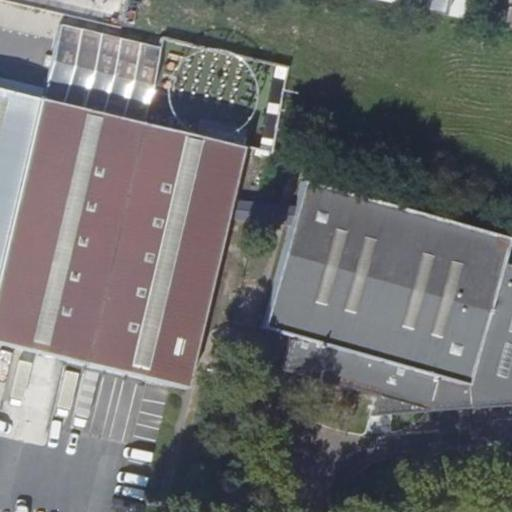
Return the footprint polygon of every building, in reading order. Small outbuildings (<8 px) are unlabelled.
[(367,0),(444,17),(447,0),(367,0)] [(447,0),(444,17),(462,21),(466,0),(447,0)] [(511,0),(509,0),(503,30),(511,32),(511,0)] [(42,101),(44,89),(0,78),(0,345),(186,390),(244,150),(42,101)] [(292,339),(283,372),(377,399),(372,418),(429,414),(437,380),(468,389),(470,411),(511,407),(511,267),(502,264),(509,241),(304,183),(262,330),(292,339)] [(453,204),(427,196),(422,214),(482,231),(487,213),(453,204)]
